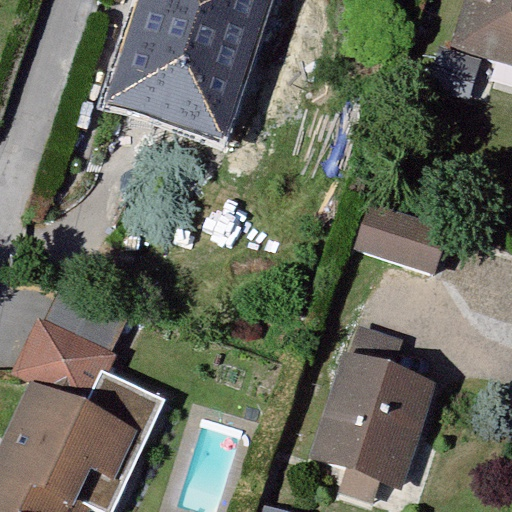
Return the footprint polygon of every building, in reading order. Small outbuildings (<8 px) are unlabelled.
[(156,0),(116,112),(160,128),(165,113),(218,130),(260,2),(260,0),(156,0)] [(511,0),(483,0),(473,40),(511,50),(511,0)] [(373,209),(362,247),(439,271),(450,232),(373,209)] [(369,322),(356,362),(402,375),(414,335),(369,322)] [(19,392),(44,403),(80,418),(89,423),(109,377),(35,346),(19,392)] [(365,470),(392,477),(410,482),(437,385),(402,375),(356,362),(329,459),(365,470)] [(75,430),(80,418),(44,403),(38,417),(0,505),(0,511),(77,511),(91,483),(109,491),(126,452),(75,430)] [(392,477),(365,470),(358,490),(381,499),(385,497),(392,477)]
